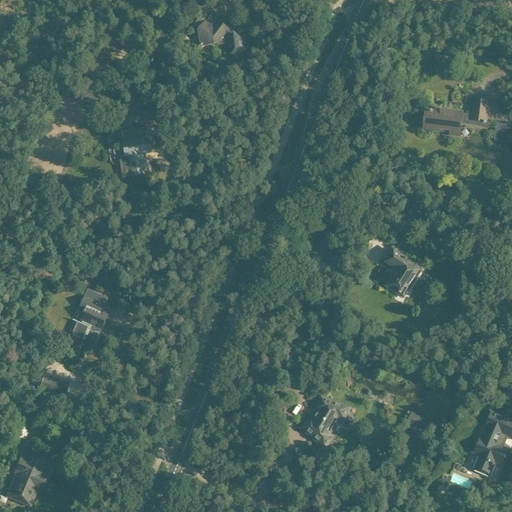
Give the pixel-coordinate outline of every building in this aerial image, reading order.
[(206,23),(199,31),(201,45),(210,44),(213,40),(218,43),(219,42),(222,45),(226,44),(226,50),(237,58),(244,48),(242,41),(219,23),(214,29),(206,23)] [(82,87),(80,96),(112,105),(114,96),(82,87)] [(426,111),(423,131),(459,135),(461,119),(485,122),(488,102),(475,100),(473,115),(462,114),(462,113),(436,110),(435,112),(426,111)] [(496,129),(494,140),(508,142),(510,125),(496,123),(496,129)] [(150,152),(148,139),(147,129),(122,133),(126,156),(129,176),(147,173),(144,153),(150,152)] [(403,204),(397,218),(409,224),(410,223),(422,228),(428,214),(403,204)] [(422,269),(402,256),(393,250),(386,262),(397,269),(386,286),(403,297),(422,269)] [(78,323),(72,336),(82,340),(78,350),(79,351),(82,345),(93,350),(99,335),(92,332),(95,326),(102,329),(108,314),(101,311),(107,297),(89,289),(80,308),(85,311),(81,320),(84,321),(82,324),(78,322),(74,320),(73,321),(78,323)] [(43,374),(39,387),(66,397),(71,384),(43,374)] [(349,407),(330,400),(321,397),(316,410),(319,411),(313,420),(311,418),(301,429),(324,448),(328,444),(325,441),(343,412),(347,413),(349,407)] [(412,430),(403,445),(418,454),(435,424),(413,411),(404,426),(412,430)] [(478,436),(471,453),(480,457),(479,460),(475,469),(489,475),(495,461),(503,465),(509,451),(502,448),(508,436),(511,437),(511,421),(492,413),(481,437),(478,436)] [(31,425),(18,420),(10,439),(22,445),(31,425)] [(49,460),(26,451),(23,458),(21,457),(15,473),(16,474),(7,497),(30,507),(37,491),(40,492),(47,477),(43,475),(46,468),(49,460)] [(438,487),(436,493),(440,495),(443,490),(445,489),(446,488),(447,486),(447,484),(446,482),(448,477),(444,475),(442,480),(441,481),(440,481),(439,483),(438,485),(438,486),(438,487)]
